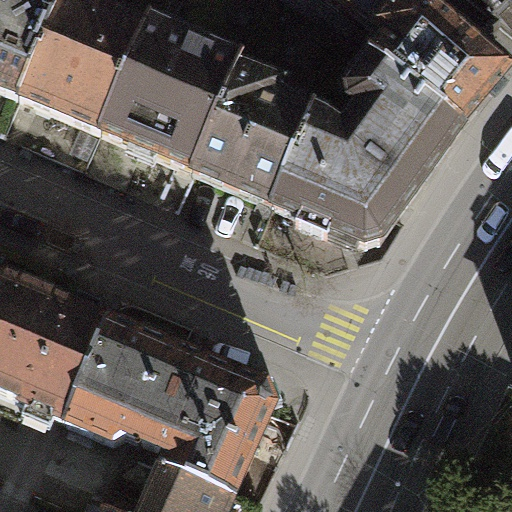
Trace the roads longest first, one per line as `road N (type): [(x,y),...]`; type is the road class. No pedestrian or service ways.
road 1 (residential): [(394,362),(0,177)]
road 2 (primary): [(391,511),(511,278)]
road 3 (primary): [(511,168),(394,362)]
road 4 (primary): [(394,362),(321,511)]
